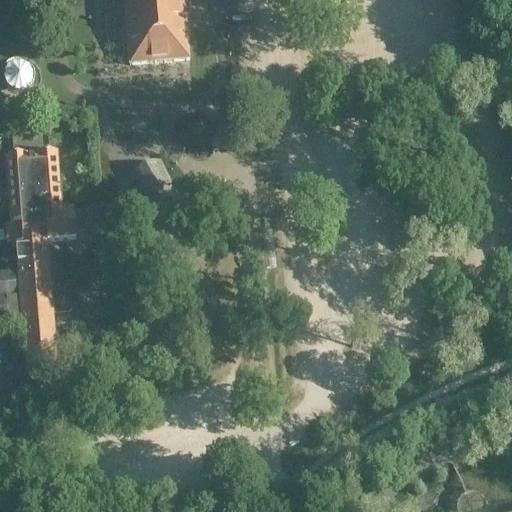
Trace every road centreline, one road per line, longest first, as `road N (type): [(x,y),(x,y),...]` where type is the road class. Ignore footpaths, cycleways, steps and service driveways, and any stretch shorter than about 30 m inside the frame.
road 1 (unclassified): [(285,489),(248,211)]
road 2 (unclassified): [(285,489),(430,411),(511,385)]
